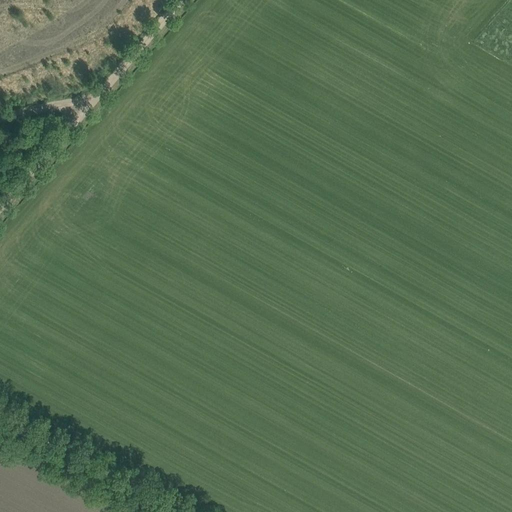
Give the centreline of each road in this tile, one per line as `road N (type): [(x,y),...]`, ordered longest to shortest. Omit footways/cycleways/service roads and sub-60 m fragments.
road 1 (track): [(0,208),(98,95)]
road 2 (track): [(98,95),(180,0)]
